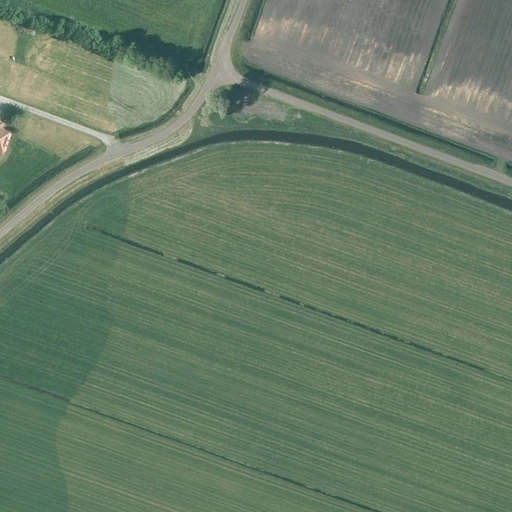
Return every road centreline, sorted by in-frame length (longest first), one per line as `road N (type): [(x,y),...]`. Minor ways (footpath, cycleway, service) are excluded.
road 1 (unclassified): [(511,182),(216,71)]
road 2 (unclassified): [(0,233),(77,172),(176,124),(216,71)]
